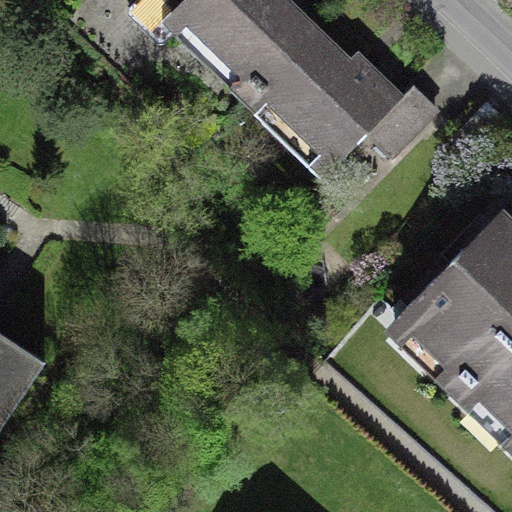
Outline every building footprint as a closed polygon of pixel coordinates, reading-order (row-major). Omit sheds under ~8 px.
[(187,20),(255,86),(315,25),(288,0),(134,0),(128,6),(165,43),(187,20)] [(315,25),(255,86),(326,155),(341,140),(376,174),(435,114),(408,87),(394,102),(315,25)] [(461,136),(478,156),(503,135),(486,115),(461,136)] [(511,209),(511,208),(393,326),(511,443),(511,209)] [(0,437),(46,371),(0,339),(0,437)]
